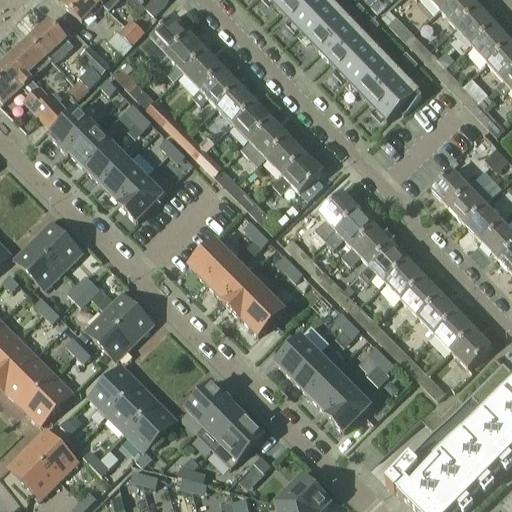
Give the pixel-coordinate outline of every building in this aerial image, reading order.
[(94,20),(103,11),(103,10),(91,0),(72,0),(63,10),(81,27),(92,17),(94,20)] [(91,0),(103,10),(103,11),(108,16),(122,0),(91,0)] [(162,0),(155,0),(144,12),(144,13),(153,21),(168,6),(162,0)] [(264,0),(319,57),(329,67),(387,127),(399,116),(403,120),(422,102),(418,98),(419,97),(404,82),(418,69),(406,57),(393,70),(366,42),(379,29),(373,23),(360,36),(360,35),(359,35),(352,28),(352,27),(365,14),(359,8),(346,21),(325,0),(264,0)] [(358,0),(371,12),(379,4),(375,0),(358,0)] [(425,0),(440,16),(457,0),(411,0),(416,5),(422,0),(425,0)] [(456,34),(480,12),(468,0),(457,0),(440,16),(456,34)] [(456,34),(472,52),(496,30),(480,12),(456,34)] [(167,62),(190,40),(173,22),(150,44),(167,61),(167,62)] [(388,30),(403,46),(408,42),(410,45),(414,41),(396,22),(388,30)] [(49,25),(29,44),(45,62),(46,63),(66,44),(49,25)] [(125,30),(140,43),(145,38),(130,25),(125,30)] [(119,37),(133,51),(140,43),(125,30),(119,37)] [(488,69),(511,48),(496,30),(472,52),(488,69)] [(119,37),(117,35),(107,46),(123,61),(133,51),(119,37)] [(174,88),(184,79),(206,57),(190,40),(167,62),(167,61),(157,71),(174,88)] [(430,57),(414,41),(410,45),(408,42),(403,46),(421,65),(430,57)] [(29,44),(10,61),(31,84),(32,84),(50,68),(46,63),(45,62),(29,44)] [(504,87),(511,79),(511,48),(488,69),(504,87)] [(82,61),(102,81),(110,74),(89,53),(82,61)] [(223,74),(206,57),(184,79),(200,96),(223,74)] [(430,57),(421,65),(437,81),(441,77),(443,79),(447,75),(430,57)] [(0,105),(3,109),(21,92),(30,101),(39,92),(32,84),(31,84),(10,61),(0,69),(0,105)] [(138,90),(120,72),(111,80),(130,99),(138,90)] [(200,112),(208,104),(217,113),(240,91),(223,74),(200,96),(192,104),(200,112)] [(463,91),(447,75),(443,79),(441,77),(437,81),(454,99),(463,91)] [(504,101),(511,95),(511,96),(511,79),(504,87),(497,93),(504,101)] [(73,91),(83,101),(89,95),(79,85),(73,91)] [(107,85),(100,92),(110,101),(117,94),(107,85)] [(156,108),(139,91),(138,90),(130,99),(145,114),(149,110),(152,112),(156,108)] [(83,101),(73,91),(66,97),(76,107),(83,101)] [(233,130),(256,108),(240,91),(217,113),(233,130)] [(481,110),(480,109),(463,91),(454,99),(470,115),(474,111),(476,114),(481,110)] [(31,116),(40,125),(56,110),(47,101),(39,92),(30,101),(38,110),(31,116)] [(56,110),(40,125),(48,134),(48,135),(69,116),(52,97),(47,101),(56,110)] [(149,110),(145,114),(163,132),(171,123),(156,108),(152,112),(149,110)] [(249,147),(272,125),(256,108),(233,130),(249,147)] [(126,117),(135,127),(142,120),(133,110),(126,117)] [(474,111),(470,115),(488,134),(496,126),(481,110),(476,114),(474,111)] [(50,143),(67,160),(98,129),(81,112),(50,143)] [(142,120),(135,127),(144,136),(151,129),(142,120)] [(171,123),(163,132),(178,148),(182,145),(185,147),(190,142),(171,123)] [(258,174),(266,165),(289,143),(272,125),(249,147),(241,156),(258,174)] [(70,159),(86,176),(115,146),(115,145),(111,149),(96,133),(99,130),(98,129),(67,160),(68,161),(70,159)] [(205,158),(198,150),(190,142),(185,147),(182,145),(178,148),(197,166),(205,158)] [(266,165),(282,181),(305,160),(289,143),(266,165)] [(160,151),(169,160),(176,153),(167,144),(160,151)] [(86,176),(103,193),(132,163),(115,146),(86,176)] [(176,153),(169,160),(178,170),(185,163),(176,153)] [(484,165),(490,171),(503,160),(496,153),(484,165)] [(222,175),(205,158),(197,166),(212,181),(216,177),(218,179),(222,175)] [(322,177),(305,160),(282,181),(283,182),(272,192),(281,201),(292,191),(299,199),(322,177)] [(503,160),(490,171),(496,178),(509,167),(503,160)] [(118,209),(119,210),(149,180),(145,183),(130,167),(133,164),(132,163),(103,193),(119,208),(118,209)] [(238,191),(222,175),(218,179),(216,177),(212,181),(230,199),(238,191)] [(430,194),(447,212),(468,193),(468,192),(451,175),(430,194)] [(149,180),(119,210),(137,228),(167,198),(149,180)] [(447,212),(464,229),(484,210),(492,203),(475,185),(468,192),(468,193),(447,212)] [(230,199),(246,215),(250,211),(254,214),(258,210),(238,191),(230,199)] [(335,236),(358,214),(342,197),(319,219),(335,236)] [(246,215),(264,234),(273,226),(258,210),(254,214),(250,211),(246,215)] [(464,229),(481,247),(501,227),(484,210),(464,229)] [(341,264),(342,264),(375,232),(358,214),(335,236),(352,254),(341,264)] [(511,249),(511,238),(501,227),(481,247),(497,264),(511,249)] [(51,228),(33,247),(51,265),(63,277),(76,265),(82,259),(51,228)] [(243,235),(252,244),(259,237),(250,228),(243,235)] [(360,262),(368,271),(391,249),(375,232),(342,264),(350,272),(360,262)] [(259,237),(252,244),(262,254),(269,247),(259,237)] [(301,270),(309,262),(292,244),(284,252),(301,270)] [(189,272),(207,290),(232,265),(233,264),(215,246),(197,265),(189,272)] [(51,265),(33,247),(14,265),(45,296),(63,277),(51,265)] [(0,270),(5,265),(10,260),(0,249),(0,270)] [(385,288),(408,266),(391,249),(368,271),(358,281),(366,290),(377,280),(385,288)] [(511,249),(497,264),(511,279),(511,249)] [(277,269),(286,278),(293,271),(287,265),(284,262),(281,265),(277,269)] [(323,284),(328,280),(309,262),(301,270),(317,286),(321,281),(323,284)] [(222,307),(223,308),(250,281),(234,265),(233,264),(232,265),(207,290),(223,306),(222,307)] [(385,288),(401,305),(424,283),(408,266),(385,288)] [(293,271),(286,278),(296,288),(303,281),(293,271)] [(344,296),(328,280),(323,284),(321,281),(317,286),(335,304),(344,296)] [(10,281),(3,288),(12,297),(19,290),(10,281)] [(86,281),(77,291),(84,298),(93,288),(86,281)] [(223,308),(240,325),(267,298),(250,281),(223,308)] [(418,323),(441,301),(424,283),(401,305),(418,323)] [(93,288),(84,298),(90,304),(100,295),(93,288)] [(68,300),(74,307),(84,298),(77,291),(68,300)] [(361,314),(344,296),(335,304),(351,320),(355,316),(357,319),(361,314)] [(84,298),(74,307),(81,314),(90,304),(84,298)] [(267,298),(240,325),(241,326),(241,325),(258,342),(285,315),(267,298)] [(122,300),(104,318),(135,349),(153,330),(122,300)] [(441,301),(418,323),(435,340),(457,318),(441,301)] [(34,311),(43,320),(50,313),(41,304),(34,311)] [(50,313),(43,320),(53,329),(60,322),(50,313)] [(377,329),(361,314),(357,319),(355,316),(351,320),(368,337),(377,329)] [(135,349),(104,318),(86,336),(116,367),(135,349)] [(474,335),(457,318),(435,340),(451,357),(474,335)] [(334,326),(344,336),(351,328),(342,319),(334,326)] [(0,364),(19,345),(1,327),(0,327),(0,364)] [(351,328),(344,336),(353,345),(360,338),(351,328)] [(392,352),(396,348),(377,329),(368,337),(385,354),(389,349),(392,352)] [(491,353),(474,335),(451,357),(468,375),(491,353)] [(276,368),(293,386),(319,360),(302,342),(276,368)] [(66,351),(75,360),(82,353),(72,344),(66,351)] [(0,391),(4,396),(37,363),(19,345),(0,364),(0,391)] [(385,354),(403,372),(411,364),(396,348),(392,352),(389,349),(385,354)] [(82,353),(75,360),(84,369),(91,362),(82,353)] [(368,360),(377,369),(385,362),(376,353),(368,360)] [(293,386),(310,403),(336,377),(319,360),(293,386)] [(385,362),(377,369),(387,379),(394,371),(385,362)] [(6,396),(23,414),(55,382),(37,363),(4,396),(5,397),(6,396)] [(419,388),(428,380),(411,364),(403,372),(419,388)] [(377,369),(368,379),(378,390),(388,380),(387,379),(377,369)] [(89,403),(107,422),(140,389),(121,371),(89,403)] [(511,379),(504,371),(386,489),(408,511),(458,511),(511,458),(511,379)] [(325,420),(326,421),(353,394),(336,377),(310,403),(326,419),(325,420)] [(428,380),(419,388),(437,406),(446,398),(440,393),(428,380)] [(55,382),(23,414),(41,431),(73,399),(55,382)] [(185,415),(203,433),(230,405),(213,388),(185,415)] [(107,422),(125,440),(157,407),(140,389),(107,422)] [(353,394),(326,421),(344,438),(371,412),(353,394)] [(213,456),(213,457),(246,424),(230,408),(231,406),(230,405),(203,433),(220,449),(213,456)] [(125,440),(144,458),(145,457),(176,426),(157,407),(125,440)] [(67,424),(60,431),(70,441),(77,434),(67,424)] [(246,424),(213,457),(231,474),(264,442),(246,424)] [(45,435),(27,453),(59,486),(77,467),(45,435)] [(59,486),(27,453),(9,472),(41,504),(59,486)] [(83,463),(93,472),(100,465),(90,456),(83,463)] [(145,457),(144,458),(136,466),(143,473),(152,464),(145,457)] [(261,463),(254,470),(264,479),(271,472),(261,463)] [(100,465),(93,472),(102,482),(109,475),(100,465)] [(182,484),(191,486),(193,477),(180,473),(178,483),(182,484)] [(130,487),(143,491),(146,481),(133,477),(130,487)] [(193,477),(191,486),(195,487),(203,489),(206,480),(193,477)] [(146,481),(143,491),(156,494),(158,484),(146,481)] [(303,482),(276,509),(286,511),(326,511),(329,510),(303,482)] [(180,494),(192,497),(195,487),(191,486),(182,484),(180,494)] [(195,487),(192,497),(205,501),(207,491),(203,489),(195,487)] [(90,498),(80,507),(85,511),(89,511),(97,505),(90,498)] [(123,511),(121,502),(111,505),(113,511),(123,511)]
